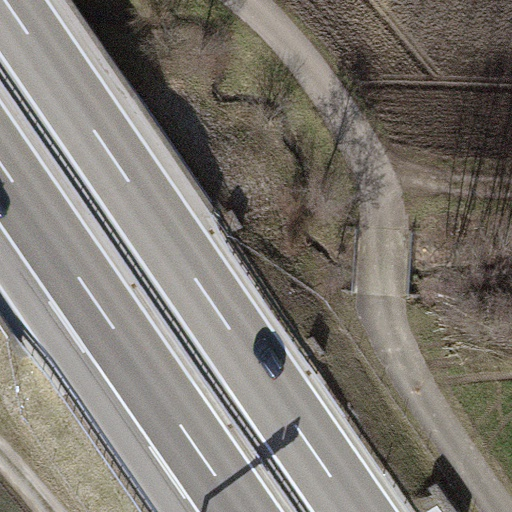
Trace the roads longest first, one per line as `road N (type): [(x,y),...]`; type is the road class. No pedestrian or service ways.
road 1 (trunk): [(362,511),(7,0)]
road 2 (track): [(246,0),(300,50),(349,121),(384,198),(386,290),(414,379),(501,511)]
road 3 (trunk): [(0,157),(243,511)]
road 4 (track): [(511,202),(384,198)]
